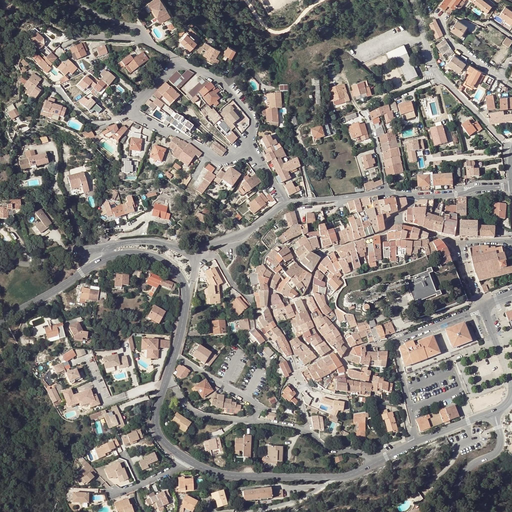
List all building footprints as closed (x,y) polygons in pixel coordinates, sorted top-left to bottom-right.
[(160,0),(152,0),(149,3),(151,6),(150,7),(152,10),(153,10),(155,13),(154,13),(155,15),(155,14),(159,20),(164,18),(162,14),(167,11),(164,6),(162,7),(159,2),(161,1),(160,0)] [(443,0),(440,5),(442,7),(443,8),(442,9),(443,11),(445,9),(451,0),(443,0)] [(451,0),(445,9),(447,10),(450,6),(454,9),(453,10),(454,11),(456,9),(454,8),(455,7),(456,6),(460,0),(451,0)] [(460,0),(456,6),(460,9),(465,2),(464,1),(465,0),(460,0)] [(492,7),(484,1),(480,7),(485,11),(488,13),(492,7)] [(500,16),(506,20),(511,24),(511,23),(511,11),(506,7),(500,16)] [(434,22),(429,24),(436,38),(443,35),(436,19),(433,20),(434,22)] [(458,20),(451,29),(461,36),(467,27),(458,20)] [(187,34),(181,40),(185,43),(183,44),(190,50),(198,42),(187,31),(186,33),(187,34)] [(31,40),(30,42),(39,50),(43,46),(41,43),(43,40),(37,34),(36,34),(34,33),(29,38),(31,40)] [(511,42),(511,40),(507,37),(506,38),(505,40),(503,42),(509,46),(511,42)] [(437,45),(440,50),(442,53),(443,54),(451,49),(445,39),(437,45)] [(70,49),(72,53),(74,53),(77,59),(86,55),(84,52),(87,50),(85,46),(82,47),(81,44),(70,49)] [(216,58),(218,53),(220,50),(211,45),(208,50),(204,48),(200,54),(208,58),(207,59),(217,65),(219,60),(216,58)] [(390,57),(406,49),(405,45),(387,53),(388,56),(390,57)] [(104,46),(94,49),(97,57),(106,53),(104,46)] [(228,56),(227,59),(230,60),(236,50),(228,46),(224,54),(228,56)] [(413,65),(406,49),(390,57),(393,58),(397,57),(407,80),(418,75),(415,68),(413,65)] [(127,64),(133,72),(146,61),(145,60),(147,58),(144,54),(142,55),(140,54),(133,60),(130,56),(121,62),(124,66),(127,64)] [(466,64),(454,55),(448,63),(460,72),(466,64)] [(36,64),(44,71),(48,66),(38,56),(35,59),(38,62),(36,64)] [(57,69),(65,76),(74,66),(68,60),(64,65),(62,63),(57,69)] [(448,63),(447,65),(459,74),(460,72),(448,63)] [(124,66),(130,74),(133,72),(127,64),(124,66)] [(469,70),(467,73),(469,74),(466,80),(465,80),(463,83),(465,84),(466,81),(473,85),(474,85),(481,72),(471,66),(469,70)] [(103,78),(101,80),(108,86),(114,78),(107,72),(107,73),(104,70),(99,75),(103,78)] [(177,71),(168,80),(178,89),(193,74),(187,70),(181,76),(177,71)] [(23,80),(21,83),(24,85),(23,87),(32,93),(41,80),(33,74),(27,82),(23,80)] [(100,82),(95,78),(93,79),(88,75),(79,84),(82,86),(83,87),(84,85),(87,87),(89,85),(94,89),(100,82)] [(199,92),(209,83),(203,79),(185,96),(190,101),(199,92)] [(91,93),(93,94),(96,91),(98,93),(102,88),(104,90),(108,86),(101,80),(100,82),(94,89),(90,92),(91,93)] [(353,96),(355,95),(366,92),(368,96),(372,95),(369,85),(368,86),(367,80),(357,83),(358,88),(351,90),(353,96)] [(166,83),(157,91),(171,105),(180,96),(166,83)] [(219,91),(215,85),(214,86),(209,83),(199,92),(210,106),(213,104),(216,101),(219,99),(215,94),(219,91)] [(333,102),(334,102),(344,99),(345,102),(349,101),(347,95),(346,92),(347,92),(344,85),(329,89),(331,96),(333,102)] [(478,88),(475,97),(481,100),(485,91),(478,88)] [(270,103),(270,109),(277,109),(281,108),(280,93),(269,94),(270,103)] [(500,97),(501,108),(511,108),(511,97),(500,97)] [(488,110),(496,108),(494,99),(490,100),(489,98),(486,99),(488,110)] [(62,107),(53,105),(47,102),(46,102),(47,101),(45,100),(40,115),(47,117),(48,113),(59,117),(59,116),(63,118),(66,109),(62,108),(62,107)] [(411,102),(398,106),(401,116),(405,114),(407,119),(416,117),(411,102)] [(93,107),(88,104),(85,109),(89,114),(93,107)] [(12,105),(7,109),(9,113),(15,110),(12,105)] [(225,120),(223,121),(230,130),(231,131),(235,127),(233,125),(239,119),(232,111),(234,110),(231,105),(221,114),(225,120)] [(205,119),(206,119),(205,117),(207,115),(215,123),(221,118),(213,109),(211,110),(208,106),(200,112),(203,116),(203,117),(205,119)] [(388,106),(379,110),(381,116),(384,115),(386,123),(392,121),(390,112),(389,109),(388,106)] [(278,123),(277,109),(270,109),(265,110),(266,119),(266,122),(270,122),(269,126),(277,127),(278,123)] [(15,110),(9,113),(8,114),(11,120),(18,116),(15,110)] [(379,110),(370,113),(372,120),(374,125),(380,123),(378,118),(381,116),(379,110)] [(504,112),(504,110),(489,112),(489,113),(489,117),(490,123),(511,119),(511,113),(506,114),(505,112),(504,112)] [(183,127),(180,131),(187,135),(193,126),(181,117),(181,118),(176,114),(173,119),(183,127)] [(165,120),(170,124),(180,131),(183,127),(173,119),(169,115),(165,120)] [(200,119),(206,125),(208,123),(205,119),(203,117),(200,119)] [(287,119),(290,127),(297,125),(295,117),(287,119)] [(469,137),(476,131),(475,130),(480,127),(477,122),(472,126),(468,121),(461,126),(469,137)] [(352,139),(356,138),(360,137),(361,141),(368,139),(364,124),(353,128),(352,126),(348,127),(350,133),(352,139)] [(115,125),(106,128),(107,130),(98,135),(118,144),(118,141),(127,129),(123,126),(118,131),(117,128),(116,128),(115,125)] [(327,125),(310,130),(313,140),(330,135),(327,125)] [(442,126),(430,130),(435,147),(447,143),(442,126)] [(224,135),(232,144),(237,138),(231,131),(230,130),(224,135)] [(388,134),(387,131),(384,132),(383,130),(380,130),(381,132),(376,134),(377,138),(379,137),(381,144),(390,142),(388,134)] [(92,139),(94,137),(90,131),(82,135),(84,138),(88,141),(92,139)] [(394,132),(388,134),(390,142),(396,140),(394,132)] [(141,135),(132,133),(129,150),(140,151),(141,140),(140,139),(141,135)] [(261,140),(266,149),(271,147),(271,148),(272,147),(274,151),(281,148),(278,144),(277,145),(273,138),(271,140),(269,136),(261,140)] [(183,141),(175,137),(172,140),(171,142),(168,146),(174,150),(172,153),(173,153),(178,147),(179,147),(183,141)] [(390,142),(381,144),(383,152),(397,149),(398,148),(396,140),(390,142)] [(408,151),(407,152),(410,165),(417,164),(415,150),(424,149),(423,140),(410,142),(410,144),(407,144),(408,151)] [(183,151),(188,144),(184,141),(183,141),(179,147),(183,151)] [(210,147),(222,156),(226,150),(215,141),(210,147)] [(195,155),(199,158),(202,154),(189,143),(188,144),(183,151),(177,159),(187,166),(195,155)] [(150,158),(161,162),(165,150),(154,145),(150,158)] [(177,159),(183,151),(179,147),(178,147),(173,153),(172,156),(177,159)] [(266,149),(262,151),(268,162),(271,161),(275,159),(278,164),(282,162),(280,159),(285,156),(281,148),(274,151),(272,147),(271,148),(271,147),(266,149)] [(397,149),(383,152),(385,160),(393,158),(399,157),(397,149)] [(25,152),(27,159),(35,156),(33,150),(25,152)] [(35,156),(27,159),(18,161),(21,169),(27,168),(37,165),(37,167),(48,164),(47,158),(45,153),(35,156)] [(372,165),(374,164),(373,160),(372,160),(370,155),(361,158),(365,170),(373,167),(372,165)] [(399,157),(393,158),(395,166),(401,164),(401,163),(402,163),(401,161),(401,162),(399,156),(399,157)] [(393,158),(385,160),(383,161),(382,161),(383,163),(385,162),(386,169),(395,166),(393,158)] [(137,160),(122,159),(121,172),(124,172),(124,173),(129,174),(129,172),(135,172),(136,165),(137,165),(137,160)] [(282,182),(282,183),(290,179),(287,172),(284,167),(280,169),(278,164),(275,159),(271,161),(279,177),(278,177),(276,178),(279,184),(282,182)] [(299,166),(297,159),(289,163),(283,165),(284,167),(287,172),(299,166)] [(474,162),(471,162),(463,163),(463,164),(464,168),(466,167),(467,178),(472,178),(472,177),(480,177),(479,170),(472,171),(472,168),(474,167),(475,166),(475,164),(475,163),(474,162)] [(208,164),(205,168),(208,171),(211,173),(214,169),(208,164)] [(401,164),(395,166),(386,169),(385,169),(387,177),(388,177),(388,178),(390,178),(390,176),(403,173),(401,164)] [(83,166),(68,170),(70,176),(67,177),(70,187),(75,185),(76,189),(78,195),(89,191),(83,172),(86,171),(84,165),(83,166)] [(432,166),(432,171),(433,176),(434,186),(452,185),(452,175),(435,176),(434,172),(436,172),(435,165),(433,166),(432,166)] [(230,168),(225,174),(222,180),(232,187),(240,175),(230,168)] [(225,174),(220,171),(220,170),(216,176),(221,181),(222,180),(225,174)] [(205,175),(213,180),(216,176),(211,173),(208,171),(205,175)] [(418,187),(433,186),(432,176),(432,174),(431,174),(431,176),(417,177),(418,187)] [(203,178),(210,184),(213,180),(205,175),(203,178)] [(256,175),(252,178),(257,185),(261,182),(256,175)] [(256,186),(250,178),(249,179),(245,182),(242,184),(238,189),(238,190),(242,196),(245,194),(247,195),(249,194),(248,192),(256,186)] [(202,195),(210,184),(204,179),(196,190),(202,195)] [(371,182),(370,182),(372,189),(383,184),(382,179),(372,183),(371,182)] [(221,181),(220,182),(230,189),(232,187),(222,180),(221,181)] [(284,186),(287,193),(288,193),(289,196),(296,192),(299,190),(298,187),(295,189),(291,182),(284,186)] [(364,184),(366,191),(372,189),(370,182),(364,184)] [(117,193),(113,191),(109,199),(113,201),(117,193)] [(248,205),(250,208),(255,213),(266,204),(264,202),(267,200),(262,193),(248,205)] [(274,199),(270,193),(266,197),(270,202),(274,199)] [(394,200),(394,197),(388,196),(388,201),(382,202),(383,207),(387,206),(390,215),(396,212),(394,200)] [(121,205),(125,215),(134,212),(136,211),(135,208),(138,207),(136,200),(133,202),(131,197),(126,198),(127,203),(121,205)] [(154,203),(151,215),(158,217),(160,218),(162,219),(164,219),(168,220),(170,214),(165,213),(167,207),(163,206),(165,199),(158,197),(158,200),(156,201),(155,204),(154,203)] [(389,217),(388,215),(387,214),(380,214),(377,203),(378,203),(376,197),(368,199),(370,205),(369,205),(366,206),(366,207),(367,211),(372,210),(376,225),(382,224),(382,221),(389,217)] [(399,197),(394,197),(394,200),(396,212),(406,205),(405,199),(400,199),(399,197)] [(369,205),(367,198),(359,200),(361,208),(366,206),(369,205)] [(7,205),(7,208),(2,208),(0,208),(0,218),(7,219),(7,210),(21,210),(21,200),(10,200),(10,205),(7,205)] [(361,209),(358,200),(353,201),(355,209),(356,211),(357,211),(358,214),(362,213),(362,212),(361,209)] [(120,217),(125,215),(121,205),(115,207),(114,202),(108,204),(108,202),(106,202),(106,201),(104,202),(103,205),(107,217),(101,214),(99,218),(107,223),(115,220),(115,218),(120,217)] [(355,209),(353,201),(347,203),(350,211),(355,209)] [(418,221),(417,226),(418,226),(422,228),(423,228),(424,224),(425,220),(425,216),(426,215),(426,214),(427,209),(427,201),(420,202),(414,205),(414,209),(414,221),(418,221)] [(388,215),(390,215),(387,206),(383,207),(382,202),(378,203),(377,203),(380,214),(387,214),(388,215)] [(436,218),(435,223),(438,224),(441,214),(441,213),(443,205),(439,204),(437,210),(435,209),(433,217),(436,218)] [(506,205),(497,204),(494,204),(493,218),(504,219),(506,205)] [(443,226),(441,234),(455,236),(457,223),(457,218),(466,217),(466,208),(466,206),(465,206),(458,206),(455,206),(453,207),(446,207),(445,214),(450,215),(450,217),(444,216),(444,219),(443,226)] [(193,219),(198,222),(200,219),(205,221),(209,211),(204,208),(201,215),(196,213),(193,219)] [(46,228),(48,226),(51,223),(41,209),(35,213),(41,222),(35,226),(40,233),(47,229),(46,228)] [(416,226),(417,226),(418,221),(414,221),(414,209),(413,209),(413,210),(408,210),(407,224),(412,225),(416,226)] [(367,211),(362,212),(362,213),(365,218),(372,235),(378,232),(376,225),(372,210),(367,211)] [(285,215),(285,216),(287,223),(289,230),(292,227),(298,226),(293,212),(285,215)] [(322,212),(314,214),(316,223),(324,221),(322,212)] [(365,218),(362,213),(358,214),(357,214),(364,238),(372,235),(365,218)] [(359,239),(364,238),(357,214),(352,216),(354,224),(356,230),(356,232),(359,239)] [(435,223),(433,232),(434,232),(439,233),(441,234),(443,226),(444,219),(444,216),(445,215),(443,214),(441,214),(438,224),(435,223)] [(424,224),(423,228),(427,230),(432,231),(433,232),(435,223),(436,218),(433,217),(432,217),(431,216),(426,215),(425,216),(425,220),(424,224)] [(352,216),(346,218),(348,224),(353,241),(359,239),(356,232),(356,230),(354,224),(352,216)] [(464,237),(467,237),(467,230),(471,230),(471,223),(460,223),(460,237),(464,237)] [(474,237),(478,237),(478,227),(477,223),(471,223),(471,230),(467,230),(467,237),(474,237)] [(349,242),(353,241),(348,224),(343,226),(349,242)] [(383,226),(382,224),(376,225),(378,232),(381,230),(381,231),(384,229),(384,226),(383,226)] [(315,238),(316,238),(315,233),(307,234),(306,225),(303,226),(299,226),(302,234),(302,235),(297,238),(299,241),(304,238),(306,240),(315,238)] [(295,238),(302,234),(299,226),(298,226),(292,227),(289,230),(288,230),(293,238),(295,238)] [(322,248),(331,245),(326,232),(323,226),(317,227),(319,233),(318,233),(319,237),(322,248)] [(340,245),(349,242),(343,226),(334,229),(340,245)] [(387,241),(400,240),(400,233),(393,233),(393,226),(386,233),(387,241)] [(406,234),(405,240),(417,240),(417,239),(418,231),(410,228),(401,226),(401,233),(406,234)] [(478,227),(478,237),(484,237),(490,237),(494,237),(494,229),(490,228),(478,227)] [(277,240),(278,241),(279,242),(279,243),(281,245),(290,240),(291,239),(293,238),(288,230),(285,232),(281,236),(277,240)] [(332,230),(331,230),(326,232),(331,245),(332,245),(332,244),(336,242),(332,230)] [(378,237),(372,238),(372,245),(373,250),(380,250),(378,237)] [(304,238),(299,241),(296,242),(299,248),(302,246),(304,248),(305,247),(309,252),(311,251),(309,247),(308,244),(306,240),(304,238)] [(317,242),(315,238),(306,240),(308,244),(309,247),(311,251),(319,249),(317,242)] [(425,254),(426,256),(436,253),(437,252),(432,242),(428,243),(428,241),(427,240),(419,240),(419,242),(420,248),(426,248),(425,254)] [(432,242),(437,252),(446,249),(445,248),(438,240),(432,242)] [(299,248),(296,242),(290,246),(294,251),(299,248)] [(359,242),(353,244),(355,253),(357,259),(364,256),(363,253),(362,253),(361,248),(359,242)] [(396,257),(394,242),(382,243),(383,254),(389,254),(389,258),(390,262),(396,261),(395,258),(395,257),(396,257)] [(335,251),(339,258),(340,260),(344,259),(346,264),(351,263),(351,262),(349,255),(355,253),(353,244),(343,247),(341,248),(335,251)] [(306,251),(304,248),(302,246),(299,248),(294,251),(298,258),(306,251)] [(436,253),(438,260),(450,255),(450,256),(453,255),(449,246),(445,248),(446,249),(437,252),(436,253)] [(281,258),(289,253),(285,247),(277,255),(281,258)] [(471,257),(471,258),(490,254),(489,249),(488,247),(480,247),(469,249),(471,257)] [(281,266),(285,263),(282,260),(281,258),(277,255),(276,254),(279,250),(276,248),(273,251),(267,257),(268,258),(272,262),(274,260),(279,264),(281,266)] [(507,263),(507,262),(503,253),(503,254),(501,248),(495,250),(495,248),(489,249),(490,254),(471,258),(471,259),(474,270),(475,274),(476,275),(476,276),(510,268),(510,266),(505,266),(505,264),(507,263)] [(381,260),(380,250),(373,250),(373,253),(375,262),(381,260)] [(309,253),(308,252),(308,253),(306,251),(298,258),(300,262),(304,259),(309,253)] [(285,263),(292,258),(289,253),(281,258),(282,260),(285,263)] [(319,259),(309,253),(304,259),(300,262),(311,273),(319,259)] [(336,260),(334,254),(333,253),(327,257),(329,261),(331,265),(336,262),(335,261),(336,261),(336,260)] [(357,259),(355,253),(349,255),(351,262),(351,263),(351,264),(353,270),(354,270),(360,266),(358,264),(357,261),(357,259)] [(376,266),(375,262),(373,253),(367,254),(369,268),(376,266)] [(440,265),(452,261),(453,261),(455,260),(454,256),(451,258),(450,256),(450,255),(438,260),(440,265)] [(329,261),(327,257),(323,261),(320,264),(317,269),(324,274),(327,271),(330,273),(327,277),(330,280),(333,275),(334,276),(335,275),(331,265),(329,261)] [(339,258),(336,260),(336,261),(335,261),(336,262),(340,270),(341,271),(343,275),(350,272),(346,266),(346,264),(344,259),(340,260),(339,258)] [(267,267),(272,271),(278,264),(279,264),(274,260),(272,262),(269,264),(267,267)] [(335,275),(338,273),(337,272),(340,270),(336,262),(331,265),(335,275)] [(287,277),(290,279),(294,275),(303,271),(297,266),(295,263),(288,268),(289,269),(284,274),(287,277)] [(272,271),(276,274),(277,273),(281,268),(280,266),(278,264),(272,271)] [(265,270),(262,265),(259,268),(259,269),(258,275),(257,277),(268,280),(271,274),(265,270)] [(207,280),(211,286),(218,285),(222,283),(214,267),(205,272),(209,279),(207,280)] [(478,281),(479,282),(511,273),(511,267),(510,268),(476,276),(478,281)] [(413,300),(410,302),(411,305),(412,307),(420,304),(419,301),(436,294),(437,297),(441,295),(439,291),(435,292),(428,274),(432,272),(430,268),(426,270),(427,272),(409,278),(408,276),(404,278),(405,282),(404,282),(406,289),(408,288),(413,300)] [(134,270),(133,277),(140,278),(141,271),(134,270)] [(303,271),(294,275),(300,283),(303,279),(307,273),(303,271)] [(313,278),(312,285),(324,288),(324,285),(325,284),(324,283),(320,281),(323,276),(320,274),(316,271),(313,278)] [(279,276),(277,273),(276,274),(274,276),(270,283),(269,288),(273,290),(276,283),(280,278),(279,276)] [(311,275),(307,273),(303,279),(300,283),(305,291),(306,291),(309,283),(311,275)] [(341,276),(338,273),(335,275),(334,276),(333,275),(330,280),(326,283),(327,284),(327,286),(327,287),(327,288),(331,291),(333,289),(335,291),(342,283),(337,279),(341,276)] [(129,274),(123,274),(123,276),(115,275),(115,287),(123,287),(123,286),(129,286),(129,274)] [(162,279),(150,274),(147,280),(154,282),(153,286),(157,288),(159,285),(160,285),(162,279)] [(250,274),(251,285),(251,286),(259,283),(257,277),(258,275),(255,274),(250,274)] [(286,283),(286,284),(288,286),(288,287),(291,289),(294,292),(297,289),(295,287),(300,283),(294,275),(290,279),(286,283)] [(266,285),(268,280),(257,277),(259,283),(259,286),(266,285)] [(276,291),(280,293),(286,284),(286,283),(290,279),(287,277),(284,280),(283,280),(282,280),(282,281),(280,283),(278,285),(276,291)] [(173,283),(162,279),(160,285),(171,290),(173,283)] [(84,283),(78,282),(77,290),(81,291),(79,298),(83,299),(88,300),(90,289),(83,288),(84,283)] [(297,289),(299,293),(301,296),(302,296),(303,296),(305,291),(300,283),(295,287),(297,289)] [(286,284),(280,293),(287,297),(291,289),(288,287),(288,286),(286,284)] [(211,286),(208,287),(208,295),(206,295),(207,304),(209,304),(220,303),(219,289),(218,285),(211,286)] [(324,288),(312,285),(312,294),(323,296),(324,296),(326,288),(324,288)] [(90,289),(88,300),(96,301),(97,301),(99,291),(99,288),(91,286),(90,289)] [(291,289),(287,297),(290,298),(291,298),(292,298),(293,298),(297,295),(294,292),(291,289)] [(99,291),(97,301),(103,301),(106,300),(107,293),(99,291)] [(258,292),(254,292),(257,308),(266,307),(267,291),(259,292),(258,292)] [(271,300),(272,306),(282,304),(278,296),(273,294),(271,296),(271,300)] [(323,296),(312,294),(315,300),(320,308),(325,305),(324,300),(323,296)] [(241,295),(240,295),(234,300),(236,302),(231,306),(239,315),(250,305),(241,295)] [(306,303),(309,309),(314,305),(310,297),(306,298),(306,303)] [(300,301),(294,303),(300,314),(306,312),(301,302),(300,301)] [(286,313),(289,319),(294,317),(300,314),(294,303),(284,308),(286,313)] [(325,305),(320,308),(322,314),(329,319),(332,322),(335,318),(334,315),(325,305)] [(148,317),(151,320),(152,318),(160,322),(165,313),(154,306),(148,317)] [(238,316),(239,315),(231,306),(230,308),(238,316)] [(274,317),(282,314),(285,314),(286,313),(284,308),(273,311),(274,317)] [(316,309),(311,313),(311,314),(310,314),(312,320),(317,318),(321,315),(316,309)] [(263,316),(264,322),(271,319),(268,310),(266,311),(266,310),(265,310),(262,314),(263,316)] [(341,312),(339,310),(334,312),(337,322),(338,322),(344,320),(342,315),(345,314),(343,313),(342,312),(341,312)] [(303,325),(310,322),(306,312),(300,314),(294,317),(295,320),(290,322),(292,329),(295,327),(295,328),(303,325)] [(277,323),(278,323),(284,320),(288,319),(289,319),(286,313),(285,314),(287,318),(284,319),(282,314),(274,317),(277,323)] [(352,315),(345,314),(348,321),(348,323),(350,328),(356,326),(355,324),(354,320),(353,320),(352,315)] [(317,318),(312,320),(317,329),(321,326),(325,323),(327,327),(331,324),(325,317),(323,319),(321,315),(317,318)] [(264,322),(263,316),(258,318),(258,319),(258,320),(258,322),(259,323),(262,328),(263,329),(272,322),(271,319),(264,322)] [(393,319),(390,321),(394,332),(394,333),(398,331),(393,319)] [(81,336),(86,336),(87,331),(82,330),(77,320),(68,325),(73,334),(73,337),(81,338),(81,336)] [(359,322),(355,324),(356,326),(358,331),(361,331),(364,330),(369,328),(367,322),(366,320),(359,322)] [(373,320),(367,322),(369,328),(375,327),(375,326),(373,320)] [(54,324),(44,327),(48,340),(64,335),(60,322),(59,321),(54,322),(54,323),(54,324)] [(226,330),(227,329),(227,324),(225,324),(225,321),(212,322),(212,326),(213,331),(213,334),(226,333),(226,332),(226,330)] [(394,332),(390,321),(385,323),(388,335),(394,332)] [(465,321),(445,329),(452,348),(472,340),(465,321)] [(275,327),(272,322),(263,329),(266,334),(275,327)] [(296,338),(297,338),(302,335),(302,334),(313,328),(310,322),(303,325),(295,328),(295,327),(292,329),(294,334),(295,333),(296,338)] [(335,328),(331,324),(327,327),(325,323),(321,326),(327,334),(330,332),(335,328)] [(388,335),(385,323),(380,325),(384,339),(385,338),(388,337),(387,335),(388,335)] [(379,340),(384,339),(380,325),(375,326),(375,327),(379,340)] [(321,326),(317,329),(323,337),(327,334),(321,326)] [(275,327),(266,334),(269,338),(274,343),(276,341),(276,339),(282,336),(279,331),(275,327)] [(379,341),(379,340),(375,327),(369,328),(374,342),(379,341)] [(302,334),(302,335),(304,340),(315,333),(313,328),(302,334)] [(339,335),(335,328),(330,332),(335,339),(339,336),(339,335)] [(371,343),(374,342),(369,328),(364,330),(368,341),(368,343),(371,342),(371,343)] [(264,341),(255,329),(252,331),(249,333),(251,335),(252,335),(248,338),(253,343),(256,340),(259,344),(264,341)] [(361,331),(358,331),(350,336),(353,341),(354,341),(356,345),(364,342),(361,331)] [(327,334),(323,337),(325,340),(329,338),(331,342),(335,339),(330,332),(327,334)] [(310,343),(318,337),(315,333),(304,340),(308,345),(310,343)] [(353,341),(350,336),(348,333),(343,336),(345,339),(350,348),(356,345),(354,341),(353,341)] [(403,344),(399,348),(405,367),(441,353),(435,337),(433,335),(433,334),(430,335),(417,340),(413,340),(403,344)] [(288,347),(282,336),(276,339),(276,341),(274,343),(275,345),(277,344),(280,349),(288,347)] [(329,338),(325,340),(331,347),(339,341),(341,340),(342,340),(339,336),(335,339),(331,342),(329,338)] [(142,337),(141,345),(147,345),(147,347),(149,348),(149,354),(151,354),(151,356),(156,357),(157,348),(157,345),(159,346),(164,346),(164,338),(142,337)] [(313,347),(321,342),(318,337),(310,343),(313,347)] [(299,342),(296,338),(289,342),(291,347),(299,342)] [(339,341),(331,347),(337,353),(341,345),(343,344),(341,340),(339,341)] [(215,355),(195,341),(188,352),(203,362),(204,361),(208,363),(215,355)] [(316,352),(325,346),(322,341),(321,342),(313,347),(316,352)] [(303,345),(299,342),(291,347),(293,352),(303,345)] [(341,345),(337,353),(341,358),(344,352),(345,352),(347,349),(344,343),(343,344),(341,345)] [(305,346),(303,345),(293,352),(294,354),(297,357),(308,349),(305,346)] [(267,346),(262,351),(269,358),(274,353),(267,346)] [(330,350),(325,346),(316,352),(318,354),(319,354),(321,356),(330,350)] [(71,347),(61,353),(65,360),(75,353),(71,347)] [(288,347),(280,349),(286,357),(291,355),(288,347)] [(360,353),(360,347),(353,349),(349,354),(354,356),(360,358),(361,353),(360,353)] [(308,349),(297,357),(304,365),(316,357),(311,353),(308,349)] [(116,353),(102,356),(104,367),(117,364),(118,363),(118,362),(123,361),(124,365),(128,364),(125,354),(117,356),(116,353)] [(373,366),(384,368),(384,367),(386,361),(377,361),(377,353),(369,353),(369,359),(369,361),(374,361),(373,366)] [(377,361),(386,361),(387,353),(377,353),(377,361)] [(338,374),(344,372),(343,369),(333,354),(328,357),(334,366),(336,369),(338,374)] [(352,363),(359,364),(360,358),(354,356),(349,354),(347,361),(352,363)] [(334,366),(328,357),(324,359),(327,363),(325,364),(328,370),(334,366)] [(327,363),(324,359),(316,364),(319,370),(315,373),(319,379),(320,378),(324,376),(330,373),(328,370),(325,364),(327,363)] [(61,361),(52,365),(55,372),(64,368),(61,361)] [(291,372),(286,361),(279,364),(281,368),(280,368),(284,375),(283,376),(283,378),(284,377),(285,378),(289,376),(287,374),(291,372)] [(319,370),(316,364),(305,370),(306,370),(301,373),(307,383),(312,380),(313,381),(314,381),(319,379),(315,373),(319,370)] [(179,371),(176,375),(181,378),(186,377),(190,371),(182,366),(179,365),(176,369),(179,371)] [(71,382),(73,381),(74,379),(73,378),(79,376),(75,367),(64,372),(68,381),(71,382)] [(349,378),(358,380),(360,373),(355,372),(351,371),(347,370),(346,371),(347,375),(347,376),(348,377),(349,378)] [(360,373),(358,380),(368,381),(369,376),(370,372),(366,371),(366,374),(363,373),(360,373)] [(345,381),(344,375),(338,376),(334,376),(334,379),(335,380),(335,382),(335,390),(346,392),(346,387),(346,384),(345,381)] [(373,377),(371,382),(377,383),(381,384),(381,390),(391,393),(392,384),(382,382),(383,379),(373,377)] [(205,380),(195,387),(202,398),(212,391),(211,390),(213,389),(211,386),(209,387),(205,380)] [(352,386),(346,387),(346,392),(359,392),(359,383),(352,382),(352,386)] [(393,384),(392,384),(391,393),(381,390),(381,391),(381,392),(392,396),(393,384)] [(54,385),(48,389),(54,400),(60,396),(54,385)] [(284,394),(281,396),(288,403),(289,401),(291,403),(292,402),(286,396),(292,390),(288,385),(282,392),(284,394)] [(64,391),(70,404),(81,400),(82,403),(91,400),(92,404),(100,401),(97,392),(94,394),(91,387),(74,394),(72,388),(64,391)] [(307,406),(308,406),(322,412),(325,404),(312,399),(310,398),(309,397),(307,396),(307,394),(309,392),(308,391),(306,389),(301,393),(304,396),(303,397),(304,403),(305,404),(307,405),(307,406)] [(209,394),(211,397),(210,403),(215,404),(215,405),(234,408),(234,413),(238,413),(238,412),(239,412),(240,405),(235,404),(235,401),(230,400),(230,398),(226,397),(226,398),(222,398),(222,397),(223,394),(216,393),(214,390),(209,394)] [(295,405),(298,402),(293,397),(295,394),(292,390),(286,396),(292,402),(295,405)] [(273,395),(267,398),(271,404),(277,401),(273,395)] [(112,416),(119,414),(116,406),(109,408),(111,412),(112,416)] [(318,410),(308,406),(306,409),(306,410),(316,414),(318,410)] [(453,406),(444,409),(448,421),(458,417),(453,406)] [(444,409),(415,421),(420,432),(443,423),(443,424),(444,426),(449,423),(449,422),(448,421),(444,409)] [(102,411),(104,418),(109,428),(116,425),(118,429),(124,426),(119,414),(112,416),(111,412),(105,414),(104,410),(102,411)] [(102,411),(90,416),(92,420),(97,420),(99,419),(99,420),(104,418),(102,411)] [(365,431),(365,412),(356,413),(356,414),(353,414),(353,417),(358,417),(358,431),(365,431)] [(381,415),(383,420),(384,420),(387,432),(393,431),(393,433),(397,432),(392,412),(381,415)] [(176,413),(172,421),(178,424),(176,427),(185,433),(191,423),(176,413)] [(318,417),(311,417),(313,430),(319,429),(323,429),(322,418),(318,417)] [(124,445),(127,443),(129,442),(130,444),(134,443),(134,441),(136,440),(143,438),(139,430),(121,438),(124,445)] [(235,438),(235,449),(243,450),(243,451),(243,457),(250,457),(251,436),(244,436),(243,440),(241,440),(241,439),(235,438)] [(219,438),(203,442),(205,451),(221,447),(219,438)] [(119,445),(116,440),(101,447),(95,450),(97,455),(99,459),(106,456),(105,455),(108,453),(111,452),(110,451),(115,449),(114,447),(119,445)] [(282,447),(268,447),(267,458),(264,458),(263,458),(263,459),(262,459),(262,460),(262,461),(262,462),(263,463),(264,463),(273,464),(273,461),(277,461),(277,462),(281,462),(282,447)] [(158,463),(154,453),(143,457),(144,460),(138,462),(142,470),(158,463)] [(342,461),(340,455),(333,458),(335,463),(342,461)] [(91,466),(86,460),(82,464),(83,465),(76,471),(78,473),(76,475),(80,479),(82,477),(84,480),(86,482),(93,475),(91,473),(87,469),(91,466)] [(119,464),(105,469),(106,473),(105,473),(107,479),(112,477),(112,479),(117,477),(118,477),(118,479),(117,479),(119,483),(128,479),(123,468),(121,469),(119,464)] [(184,481),(178,482),(179,491),(194,489),(192,478),(184,479),(184,481)] [(270,489),(242,492),(243,501),(271,498),(272,498),(283,497),(282,490),(271,491),(270,489)] [(167,490),(150,498),(152,504),(155,503),(158,508),(168,503),(166,499),(171,497),(167,490)] [(223,490),(211,494),(213,501),(216,501),(218,508),(227,505),(223,490)] [(414,492),(409,494),(415,502),(422,498),(417,490),(414,492)] [(73,503),(81,503),(89,503),(89,494),(74,493),(73,503)] [(182,507),(192,511),(197,501),(185,495),(183,500),(184,500),(183,503),(182,507)] [(114,511),(116,511),(115,507),(114,504),(117,503),(126,500),(127,498),(112,503),(114,511)] [(117,511),(133,511),(131,505),(130,505),(128,499),(126,500),(117,511)] [(115,507),(116,511),(117,511),(126,500),(117,503),(118,506),(115,507)]
